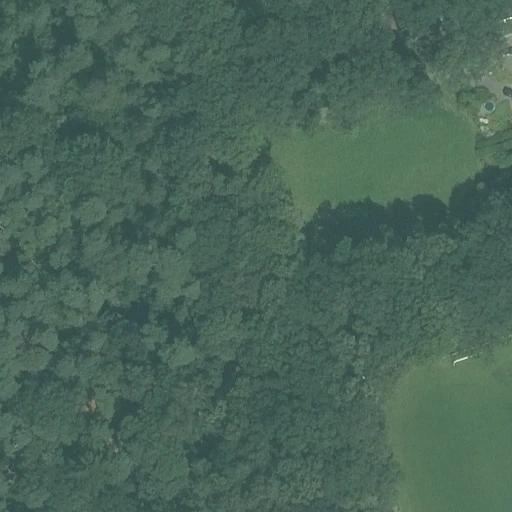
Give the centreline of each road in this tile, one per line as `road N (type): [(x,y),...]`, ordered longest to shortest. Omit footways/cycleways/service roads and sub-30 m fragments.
road 1 (unclassified): [(180,0),(281,511)]
road 2 (track): [(511,276),(250,353)]
